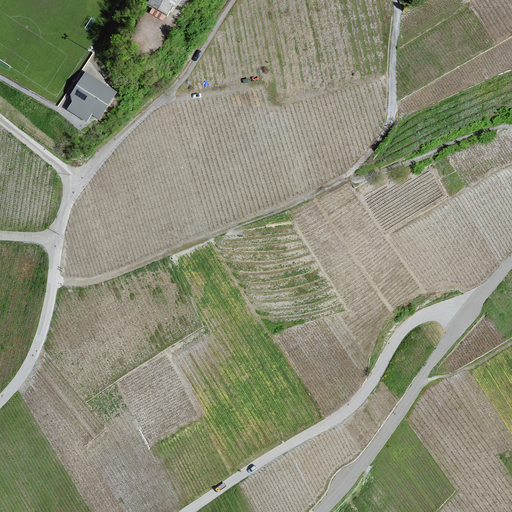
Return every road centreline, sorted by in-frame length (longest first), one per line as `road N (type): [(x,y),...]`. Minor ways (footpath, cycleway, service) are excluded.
road 1 (track): [(393,0),(392,113),(351,178),(511,126)]
road 2 (unclassified): [(188,511),(348,409),(417,318),(466,315)]
road 3 (track): [(351,174),(99,280),(74,285),(53,278)]
road 4 (unclassified): [(319,511),(466,315)]
road 5 (residential): [(74,182),(167,95),(232,0)]
road 6 (unclassified): [(0,404),(37,344),(74,182)]
